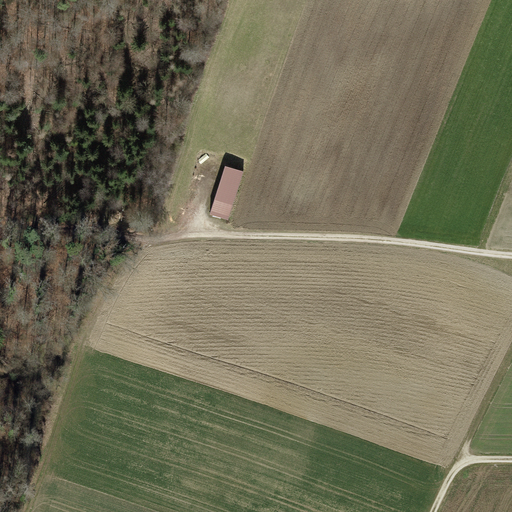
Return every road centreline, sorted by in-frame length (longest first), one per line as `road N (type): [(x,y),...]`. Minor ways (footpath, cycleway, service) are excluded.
road 1 (track): [(511,255),(400,241),(0,231)]
road 2 (track): [(142,239),(95,321),(30,511)]
road 3 (track): [(511,367),(464,457),(511,459)]
